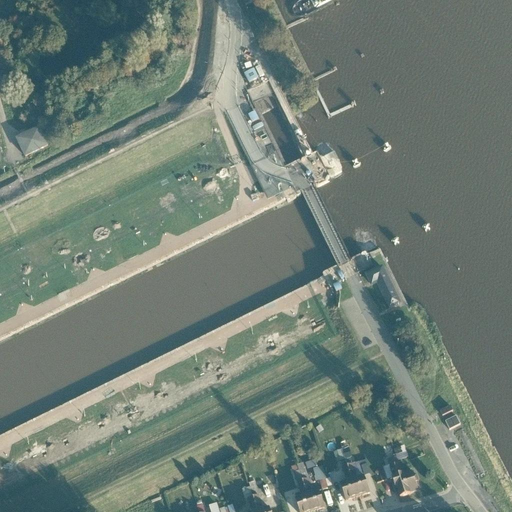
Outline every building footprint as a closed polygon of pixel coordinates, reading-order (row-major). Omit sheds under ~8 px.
[(254,72),(245,77),(249,86),(258,81),(254,72)] [(255,115),(248,118),(252,126),(258,123),(255,115)] [(49,148),(40,130),(19,141),(28,159),(49,148)] [(278,200),(281,192),(279,191),(281,185),(274,183),(271,191),(268,190),(266,197),(278,200)] [(29,252),(52,240),(49,234),(55,232),(52,226),(23,240),(29,252)] [(383,271),(366,279),(369,284),(371,289),(377,287),(384,300),(389,312),(400,307),(383,271)] [(335,290),(338,296),(341,294),(344,293),(341,287),(335,290)] [(452,411),(449,406),(440,412),(442,416),(452,411)] [(459,425),(455,417),(445,422),(449,430),(459,425)] [(384,471),(379,472),(383,482),(393,478),(400,500),(421,492),(414,473),(405,476),(398,456),(386,460),(389,467),(383,469),(384,471)] [(372,473),(368,462),(363,464),(367,475),(372,473)] [(355,465),(348,467),(358,498),(370,494),(364,476),(359,478),(355,465)] [(318,482),(328,479),(324,466),(314,469),(318,482)] [(346,502),(358,498),(348,467),(342,469),(346,481),(339,484),(346,502)] [(309,479),(302,481),(311,511),(316,511),(324,510),(318,493),(314,494),(309,479)] [(298,511),(311,511),(302,481),(295,484),(299,498),(295,499),(298,511)] [(280,500),(275,484),(268,487),(273,502),(280,500)] [(285,501),(294,500),(293,493),(284,494),(285,501)] [(261,496),(254,498),(257,511),(271,511),(270,509),(265,510),(261,496)] [(257,511),(254,498),(247,500),(250,511),(257,511)]
